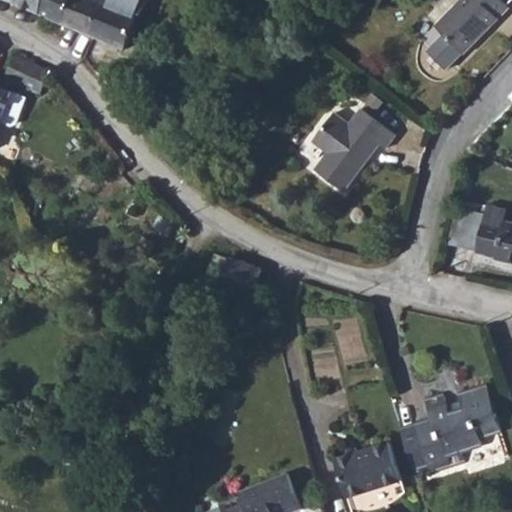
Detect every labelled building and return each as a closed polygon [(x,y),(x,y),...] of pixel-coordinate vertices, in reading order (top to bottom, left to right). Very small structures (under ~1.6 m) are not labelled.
[(15,0),(52,16),(58,0),(15,0)] [(58,0),(52,16),(74,25),(84,0),(58,0)] [(84,0),(74,25),(105,38),(120,0),(84,0)] [(149,0),(120,0),(105,38),(137,51),(151,18),(154,20),(161,4),(149,0)] [(468,56),(511,9),(511,8),(503,0),(469,0),(440,30),(448,37),(432,54),(451,72),(467,55),(468,56)] [(50,64),(17,49),(7,71),(40,86),(47,73),(50,64)] [(0,117),(14,84),(0,78),(0,117)] [(348,118),(364,106),(354,92),(338,105),(348,118)] [(341,151),(335,159),(324,174),(352,195),(387,149),(392,152),(402,139),(369,114),(357,129),(343,119),(327,141),(341,151)] [(321,148),(335,159),(341,151),(327,141),(321,148)] [(120,183),(107,209),(142,227),(157,234),(171,241),(184,215),(120,183)] [(511,231),(493,226),(484,256),(506,262),(505,266),(511,267),(511,231)] [(157,234),(142,227),(135,241),(149,249),(157,234)] [(230,250),(217,244),(208,262),(222,269),(230,250)] [(263,265),(230,250),(222,269),(217,279),(215,283),(248,298),(263,265)] [(398,422),(411,464),(425,459),(427,464),(463,453),(460,443),(481,437),(478,430),(500,423),(487,378),(458,387),(460,393),(443,398),(441,392),(423,397),(428,413),(398,422)] [(386,436),(332,452),(344,491),(398,475),(386,436)] [(277,511),(302,502),(288,468),(239,487),(241,491),(200,508),(201,511),(277,511)]
